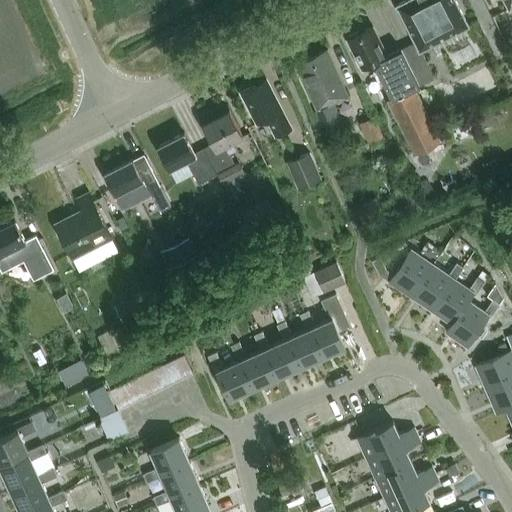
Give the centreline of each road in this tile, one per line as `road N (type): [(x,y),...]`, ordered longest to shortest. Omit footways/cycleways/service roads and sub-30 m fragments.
road 1 (residential): [(255,511),(246,438),(265,418),(371,372),(403,368),(480,458),(511,510)]
road 2 (tertiary): [(117,116),(341,0)]
road 3 (tertiary): [(0,177),(117,116)]
road 4 (tertiary): [(117,116),(63,0)]
